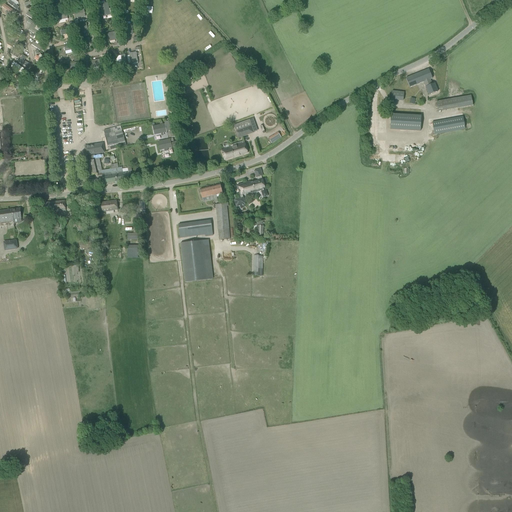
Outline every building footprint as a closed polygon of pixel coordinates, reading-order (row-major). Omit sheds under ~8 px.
[(16,10),(19,6),(11,0),(9,0),(7,2),(16,10)] [(6,4),(3,8),(9,13),(12,9),(6,4)] [(83,10),(73,11),(74,19),(85,17),(83,10)] [(28,11),(25,15),(35,21),(37,18),(28,11)] [(67,19),(66,11),(56,13),(58,20),(67,19)] [(37,25),(33,23),(28,30),(38,37),(40,33),(40,28),(36,26),(37,25)] [(86,23),(76,25),(77,32),(87,30),(86,23)] [(131,24),(122,26),(124,36),(133,35),(131,24)] [(20,31),(21,29),(15,27),(12,34),(18,37),(18,36),(20,37),(23,32),(20,31)] [(72,29),(60,31),(61,35),(68,34),(70,39),(74,38),(72,29)] [(119,31),(107,33),(108,42),(121,39),(119,31)] [(89,37),(79,39),(80,47),(90,45),(89,37)] [(34,41),(31,44),(40,50),(43,47),(34,41)] [(75,45),(64,47),(65,51),(71,50),(73,56),(77,55),(75,45)] [(17,58),(20,54),(12,50),(10,53),(17,58)] [(136,52),(129,54),(130,64),(138,63),(136,52)] [(122,63),(117,64),(118,69),(127,67),(125,55),(120,55),(122,63)] [(24,61),(26,58),(22,56),(18,63),(28,68),(30,65),(24,61)] [(101,59),(91,61),(92,68),(102,66),(101,59)] [(13,62),(11,66),(19,71),(21,67),(13,62)] [(80,70),(78,62),(69,64),(71,72),(80,70)] [(432,78),(428,69),(406,78),(409,87),(424,82),(429,95),(438,91),(434,83),(432,84),(430,79),(432,78)] [(392,91),(391,99),(403,100),(404,92),(392,91)] [(473,96),(438,100),(439,110),(474,106),(473,96)] [(391,114),(390,129),(420,131),(421,116),(391,114)] [(435,135),(465,129),(463,116),(432,122),(435,135)] [(239,138),(254,133),(249,120),(234,125),(239,138)] [(166,132),(165,123),(152,126),(154,135),(160,134),(163,133),(166,132)] [(123,136),(121,126),(103,131),(105,135),(104,135),(106,140),(123,136)] [(269,137),(271,143),(282,138),(280,132),(269,137)] [(126,146),(123,136),(106,140),(109,150),(115,149),(115,150),(120,149),(119,148),(126,146)] [(172,148),(170,139),(158,141),(159,150),(164,150),(164,151),(168,151),(168,149),(172,148)] [(86,155),(87,155),(102,153),(104,152),(104,151),(103,143),(85,146),(86,155)] [(245,143),(221,151),(222,155),(224,160),(248,153),(245,143)] [(409,143),(408,150),(416,150),(416,153),(422,153),(422,148),(423,148),(423,143),(409,143)] [(119,175),(118,168),(117,163),(111,164),(111,169),(102,170),(99,158),(87,161),(90,175),(97,174),(98,177),(101,176),(101,178),(102,178),(103,185),(123,182),(122,179),(123,179),(123,175),(119,175)] [(122,179),(123,182),(132,181),(130,172),(122,173),(122,167),(118,168),(119,175),(123,175),(123,179),(122,179)] [(239,198),(234,200),(236,207),(242,205),(242,206),(243,205),(245,204),(243,198),(242,195),(249,193),(249,194),(261,191),(264,190),(262,184),(264,184),(267,183),(266,178),(262,179),(261,176),(257,177),(258,181),(251,183),(250,181),(236,186),(238,190),(239,190),(239,191),(238,191),(240,196),(240,199),(239,198)] [(211,187),(213,196),(215,202),(218,201),(216,195),(222,193),(220,184),(211,187)] [(202,199),(213,196),(211,187),(200,189),(202,199)] [(65,201),(41,203),(42,213),(47,212),(47,213),(51,213),(51,212),(66,211),(65,201)] [(117,201),(93,204),(94,213),(106,212),(114,210),(118,210),(117,201)] [(226,203),(215,205),(219,240),(230,238),(226,203)] [(14,219),(22,218),(20,208),(9,210),(11,225),(14,225),(14,219)] [(0,226),(11,225),(9,210),(0,210),(0,226)] [(211,220),(178,224),(180,238),(205,235),(205,236),(213,235),(211,220)] [(75,232),(86,230),(85,223),(73,225),(75,232)] [(92,247),(90,236),(87,236),(88,241),(79,243),(81,249),(85,249),(85,250),(88,249),(88,248),(92,247)] [(16,240),(3,241),(5,250),(17,249),(16,240)] [(202,241),(181,243),(183,261),(185,282),(207,280),(204,259),(202,241)] [(128,258),(141,257),(140,245),(128,246),(128,256),(128,258)] [(263,276),(263,256),(253,256),(253,276),(263,276)]
